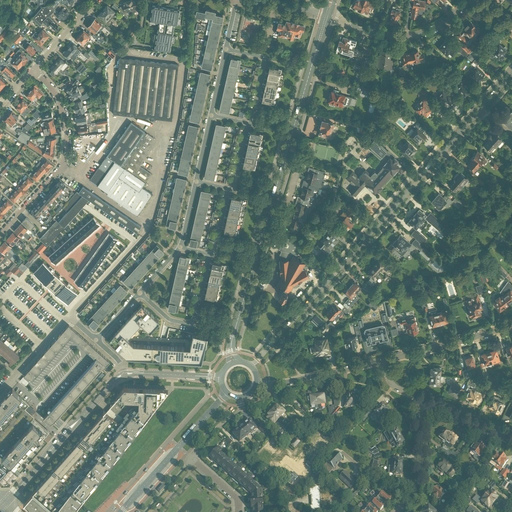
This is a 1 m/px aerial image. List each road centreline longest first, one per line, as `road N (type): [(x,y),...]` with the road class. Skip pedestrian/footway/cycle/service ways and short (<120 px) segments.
road 1 (residential): [(233,362),(245,288),(327,16)]
road 2 (residential): [(482,107),(250,365)]
road 3 (residential): [(0,235),(66,154),(64,114),(32,70)]
road 4 (residential): [(5,502),(125,374)]
road 5 (residential): [(41,344),(1,299),(20,280),(63,321)]
road 6 (residential): [(139,293),(169,320),(192,325),(209,254)]
road 7 (residential): [(383,360),(511,321)]
road 8 (residential): [(345,23),(384,36),(417,33),(464,0)]
road 9 (residential): [(264,384),(383,360)]
road 10 (residential): [(395,511),(419,479),(417,420),(425,400)]
